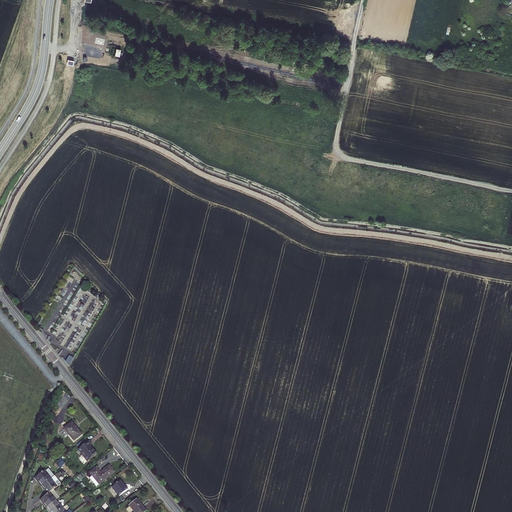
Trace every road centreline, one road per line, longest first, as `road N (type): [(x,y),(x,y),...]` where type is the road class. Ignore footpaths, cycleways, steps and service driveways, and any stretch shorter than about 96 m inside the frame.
road 1 (track): [(0,239),(19,192),(68,133),(85,125),(164,152),(315,224),(511,255)]
road 2 (track): [(511,191),(337,151),(364,0)]
road 3 (secondary): [(178,511),(0,293)]
road 4 (secondary): [(0,151),(40,78),(49,0)]
